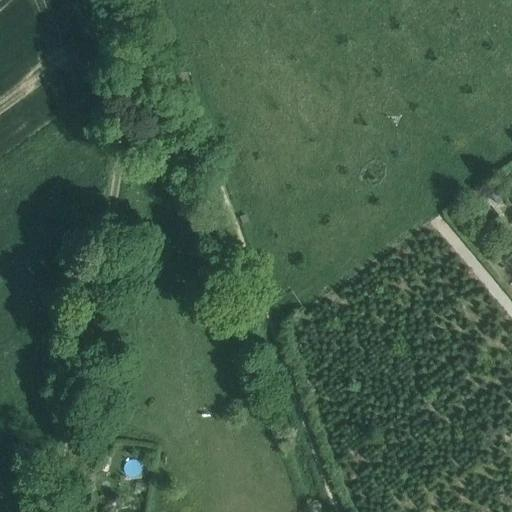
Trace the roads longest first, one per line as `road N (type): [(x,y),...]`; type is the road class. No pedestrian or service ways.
road 1 (unknown): [(113,17),(159,24),(197,85),(347,511)]
road 2 (track): [(108,0),(154,148)]
